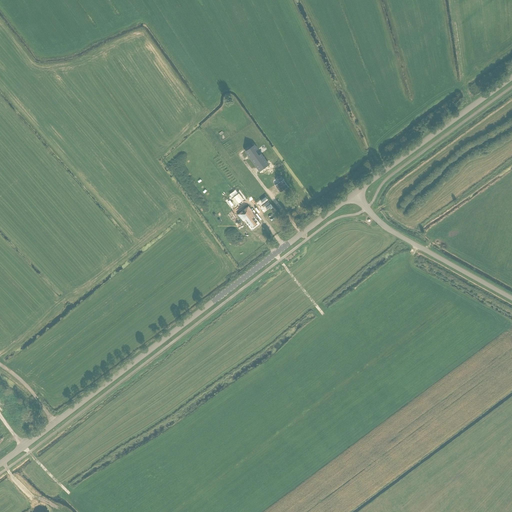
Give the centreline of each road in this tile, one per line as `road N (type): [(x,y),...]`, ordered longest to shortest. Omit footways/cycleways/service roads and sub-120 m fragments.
road 1 (secondary): [(0,464),(355,193)]
road 2 (secondary): [(355,193),(511,78)]
road 3 (unclassified): [(511,298),(389,230),(355,193)]
